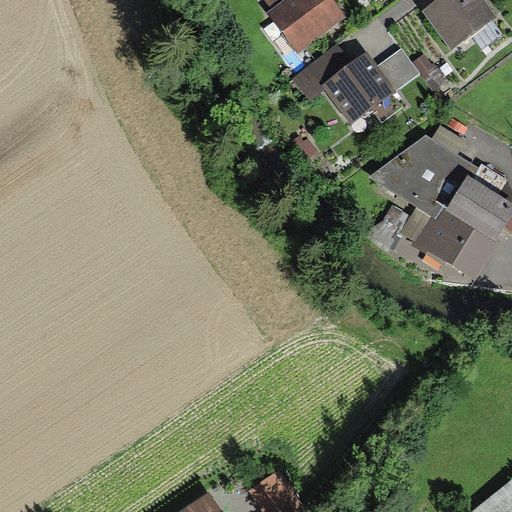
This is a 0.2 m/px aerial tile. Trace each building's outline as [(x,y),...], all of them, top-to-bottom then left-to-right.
[(298,53),(346,17),(333,0),(263,0),(271,11),(268,13),(298,53)] [(438,0),(422,13),(451,51),(471,35),(481,49),(502,34),(491,19),(495,16),(482,0),(438,0)] [(336,45),(292,77),(310,101),(325,89),(322,85),(351,64),(336,45)] [(402,49),(377,66),(396,91),(420,73),(402,49)] [(325,89),(351,124),(362,116),(364,119),(374,112),(381,122),(402,107),(392,94),(396,91),(377,66),(367,52),(351,64),(322,85),(325,89)] [(424,54),(413,62),(435,93),(450,82),(435,62),(432,65),(424,54)] [(441,126),(432,140),(457,155),(466,140),(441,126)] [(444,265),(446,262),(475,280),(501,240),(498,238),(506,227),(511,230),(511,189),(508,181),(481,163),(478,167),(457,155),(432,140),(425,136),(369,177),(416,206),(399,233),(414,242),(412,246),(444,265)] [(255,511),(285,511),(290,509),(269,478),(244,495),(255,511)] [(511,511),(511,480),(474,511),(511,511)] [(224,511),(210,491),(178,511),(224,511)]
